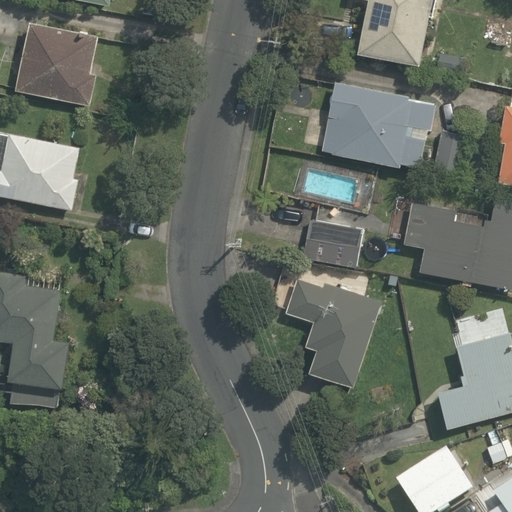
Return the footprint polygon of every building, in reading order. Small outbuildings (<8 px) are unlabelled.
[(361,55),(423,66),(435,0),(363,0),(371,1),(361,55)] [(19,92),(92,107),(99,76),(91,74),(99,36),(33,23),(19,92)] [(464,73),(467,58),(441,53),(438,68),(464,73)] [(333,83),(322,150),(334,152),(333,154),(403,165),(404,162),(422,165),(426,137),(413,135),(415,125),(431,128),(435,103),(410,99),(411,96),(333,83)] [(511,101),(499,99),(488,176),(511,179),(511,101)] [(461,175),(468,135),(442,130),(435,170),(461,175)] [(0,167),(0,194),(73,209),(79,178),(74,177),(80,146),(9,132),(2,168),(0,167)] [(426,245),(421,270),(511,287),(511,197),(496,195),(491,219),(483,217),(482,224),(457,219),(459,208),(414,199),(406,241),(426,245)] [(305,260),(357,269),(364,229),(312,219),(305,260)] [(13,404),(59,409),(60,389),(64,390),(69,341),(57,340),(62,290),(27,286),(28,274),(0,271),(0,339),(16,341),(12,381),(16,382),(15,389),(13,404)] [(355,385),(382,301),(325,283),(324,286),(298,278),(288,311),(315,319),(307,345),(319,349),(312,371),(355,385)] [(441,393),(450,428),(511,411),(511,330),(459,345),(467,374),(462,375),(465,386),(441,393)] [(447,438),(392,474),(417,511),(428,511),(475,482),(447,438)] [(511,511),(511,476),(472,500),(479,511),(511,511)]
